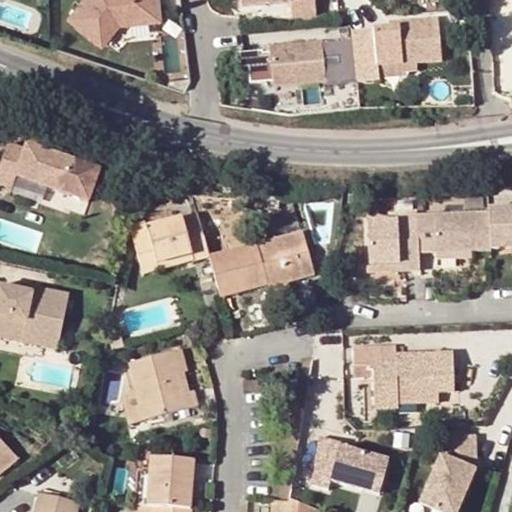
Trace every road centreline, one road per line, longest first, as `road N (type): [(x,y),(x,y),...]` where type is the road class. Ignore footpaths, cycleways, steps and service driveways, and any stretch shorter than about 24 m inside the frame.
road 1 (tertiary): [(204,155),(433,172),(511,164)]
road 2 (tertiary): [(511,139),(426,148),(210,127)]
road 3 (residential): [(293,346),(260,341),(223,357),(230,511)]
road 4 (tertiary): [(210,127),(143,115),(0,56)]
road 5 (tertiary): [(0,89),(204,155)]
road 6 (residential): [(511,317),(354,320)]
road 7 (unknown): [(489,141),(482,0)]
road 8 (residential): [(210,127),(192,0)]
